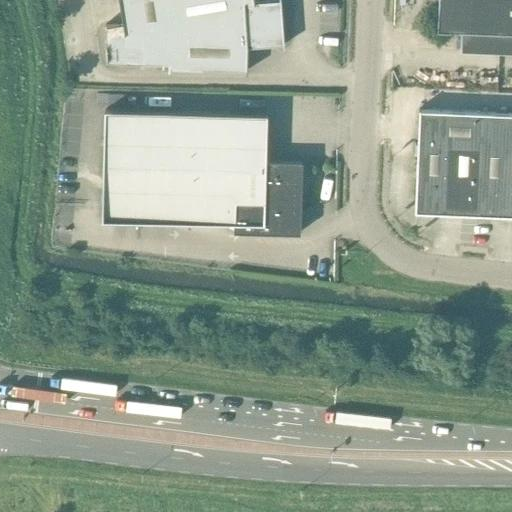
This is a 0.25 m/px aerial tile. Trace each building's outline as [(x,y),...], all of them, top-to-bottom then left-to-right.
[(108,62),(166,63),(167,30),(162,0),(119,0),(123,23),(105,26),(108,62)] [(162,0),(167,30),(283,21),(281,0),(268,0),(255,1),(254,0),(162,0)] [(497,53),(511,53),(511,0),(438,0),(438,31),(498,33),(497,53)] [(169,68),(248,70),(248,46),(284,44),(283,21),(167,30),(166,63),(169,63),(169,68)] [(418,140),(449,141),(479,143),(480,111),(419,108),(418,140)] [(234,232),(301,233),(302,161),(266,160),(267,114),(105,110),(102,219),(234,222),(234,232)] [(476,214),(506,215),(510,112),(480,111),(479,143),(476,214)] [(449,141),(418,140),(415,211),(446,213),(449,141)] [(449,141),(446,213),(476,214),(479,143),(449,141)]
